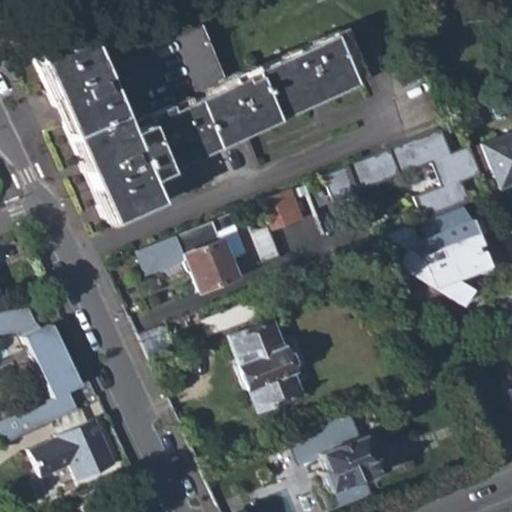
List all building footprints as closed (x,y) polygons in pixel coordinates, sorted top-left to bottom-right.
[(131,119),(113,127),(136,179),(361,78),(338,26),(244,67),(247,73),(237,78),(233,75),(164,106),(160,99),(134,111),(139,120),(133,123),(131,119)] [(66,27),(16,50),(98,224),(147,201),(136,179),(113,127),(66,27)] [(409,196),(418,219),(451,206),(464,201),(456,181),(474,174),(465,150),(462,145),(444,152),(435,128),(317,176),(328,204),(354,193),(353,191),(425,162),(435,186),(409,196)] [(511,130),(477,145),(495,189),(511,182),(511,181),(511,130)] [(482,194),(495,189),(477,145),(465,150),(474,174),(482,194)] [(258,200),(270,229),(300,217),(288,188),(258,200)] [(386,232),(406,246),(395,262),(452,305),(463,290),(452,280),(481,267),(468,236),(462,218),(457,220),(451,206),(418,219),(414,221),(420,235),(411,239),(406,225),(386,232)] [(225,259),(214,232),(230,225),(230,224),(231,224),(233,223),(228,212),(133,251),(142,273),(180,257),(195,292),(250,268),(243,252),(225,259)] [(471,214),(462,218),(468,236),(478,232),(471,214)] [(214,232),(225,259),(243,252),(231,224),(230,224),(230,225),(214,232)] [(481,267),(452,280),(463,290),(486,280),(481,267)] [(3,308),(0,308),(0,333),(20,331),(23,336),(21,337),(48,398),(0,419),(0,441),(2,445),(16,435),(50,419),(73,409),(65,390),(75,385),(46,324),(33,330),(30,325),(33,324),(24,306),(3,308)] [(227,335),(257,408),(296,392),(285,365),(288,364),(279,339),(275,341),(266,320),(227,335)] [(134,335),(145,360),(168,349),(158,325),(134,335)] [(511,377),(511,380),(511,409),(510,414),(511,418),(511,343),(495,350),(506,379),(511,377)] [(476,449),(494,442),(462,363),(444,370),(476,449)] [(73,409),(50,419),(56,433),(82,421),(76,408),(73,409)] [(312,473),(327,509),(367,493),(360,477),(373,472),(368,458),(376,455),(370,438),(361,441),(359,436),(351,439),(341,412),(286,434),(297,461),(316,453),(321,470),(312,473)] [(29,448),(42,475),(70,462),(77,479),(115,461),(107,442),(102,444),(99,436),(103,434),(95,415),(82,421),(56,433),(58,435),(29,448)] [(89,511),(127,511),(120,497),(89,511)]
